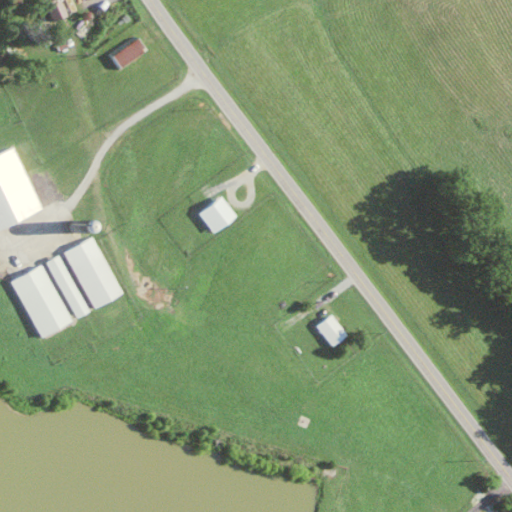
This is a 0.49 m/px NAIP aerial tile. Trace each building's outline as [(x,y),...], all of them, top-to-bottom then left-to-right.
[(62,14),(56,0),(49,0),(42,3),(47,19),(62,14)] [(106,53),(115,67),(141,49),(133,36),(106,53)] [(0,224),(38,208),(10,145),(0,149),(0,224)] [(208,231),(231,214),(216,194),(192,211),(208,231)] [(59,250),(89,307),(118,292),(88,235),(59,250)] [(42,259),(69,317),(82,311),(55,253),(42,259)] [(66,320),(37,263),(6,279),(35,336),(66,320)] [(312,322),(324,344),(341,335),(328,313),(312,322)]
